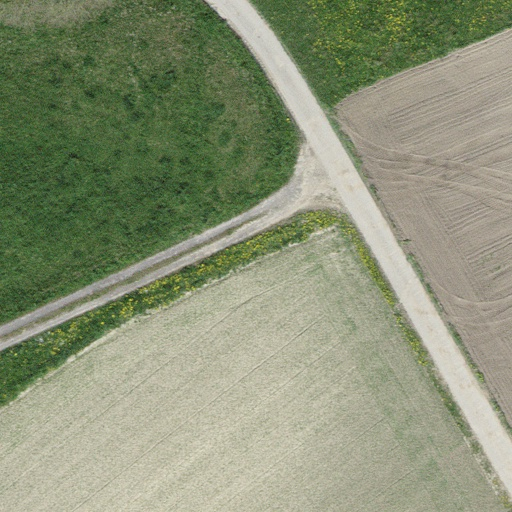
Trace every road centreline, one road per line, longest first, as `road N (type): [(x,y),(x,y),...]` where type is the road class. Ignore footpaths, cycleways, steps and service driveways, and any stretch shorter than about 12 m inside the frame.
road 1 (track): [(226,0),(239,9),(511,477)]
road 2 (track): [(0,355),(337,180)]
